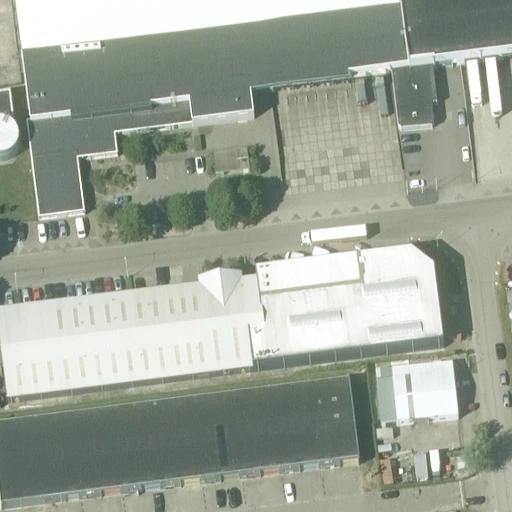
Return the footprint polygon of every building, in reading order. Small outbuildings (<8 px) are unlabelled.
[(511,61),(511,0),(14,0),(30,125),(26,126),(39,223),(85,217),(78,164),(118,158),(115,140),(254,121),(251,95),(390,76),(398,131),(401,134),(431,130),(434,127),(431,107),(437,106),(433,72),(511,61)] [(0,127),(4,127),(3,125),(14,124),(11,97),(0,98),(0,127)] [(238,175),(249,174),(247,153),(213,157),(215,178),(238,175)] [(199,290),(0,315),(0,341),(8,405),(436,346),(429,280),(408,259),(242,278),(198,284),(199,290)] [(392,373),(375,374),(381,429),(397,427),(458,421),(454,378),(453,366),(392,373)] [(320,471),(360,466),(350,386),(309,391),(320,471)] [(280,477),(320,471),(309,391),(270,396),(280,477)] [(240,482),(280,477),(270,396),(230,401),(240,482)] [(201,487),(240,482),(230,401),(190,406),(201,487)] [(161,492),(201,487),(190,406),(151,411),(161,492)] [(121,497),(161,492),(151,411),(111,416),(121,497)] [(82,502),(121,497),(111,416),(71,421),(82,502)] [(0,498),(2,511),(82,502),(71,421),(0,430),(0,498)] [(471,459),(456,461),(458,473),(473,471),(471,459)]
